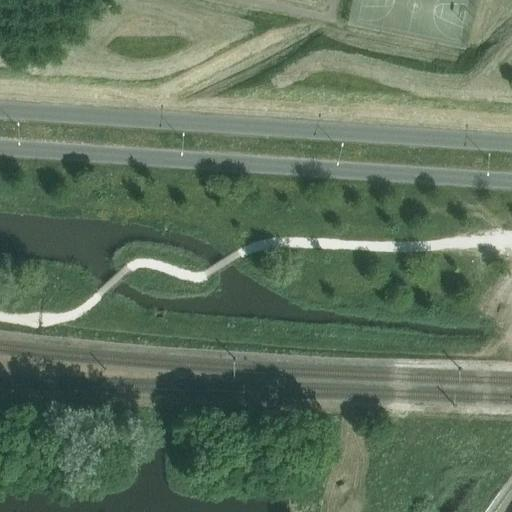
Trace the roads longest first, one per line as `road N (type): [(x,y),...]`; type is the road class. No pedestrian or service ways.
road 1 (secondary): [(0,147),(511,181)]
road 2 (secondary): [(511,143),(0,109)]
